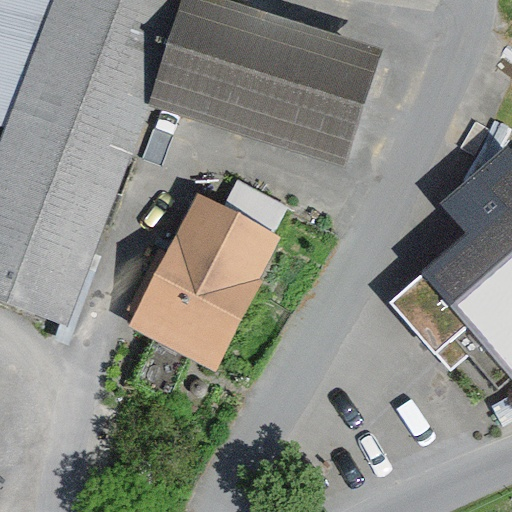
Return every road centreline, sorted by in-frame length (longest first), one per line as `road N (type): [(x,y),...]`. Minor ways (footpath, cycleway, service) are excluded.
road 1 (track): [(248,511),(478,0)]
road 2 (unknown): [(450,62),(271,0)]
road 3 (unclassified): [(511,459),(398,511)]
